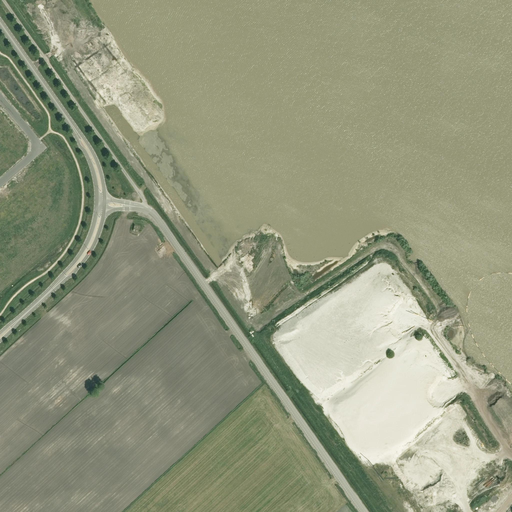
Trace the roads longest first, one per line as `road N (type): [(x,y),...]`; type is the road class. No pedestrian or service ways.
road 1 (unclassified): [(363,511),(153,215),(126,206)]
road 2 (unclassified): [(0,98),(42,147),(0,184)]
